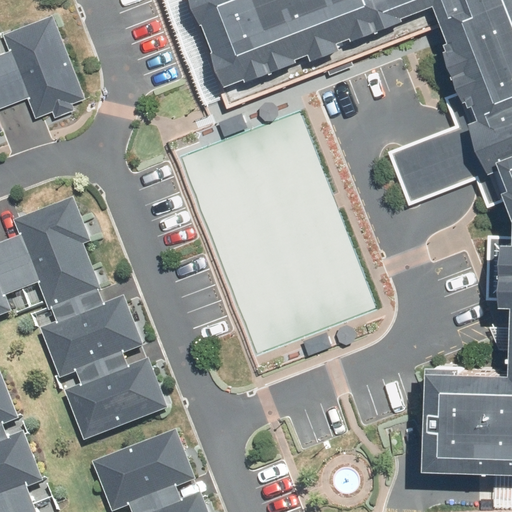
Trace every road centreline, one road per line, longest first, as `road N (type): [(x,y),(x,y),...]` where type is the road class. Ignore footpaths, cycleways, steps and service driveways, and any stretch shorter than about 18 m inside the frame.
road 1 (residential): [(215,425),(418,349),(425,329),(343,117)]
road 2 (residential): [(215,425),(108,139)]
road 3 (residential): [(108,139),(113,75),(84,0)]
